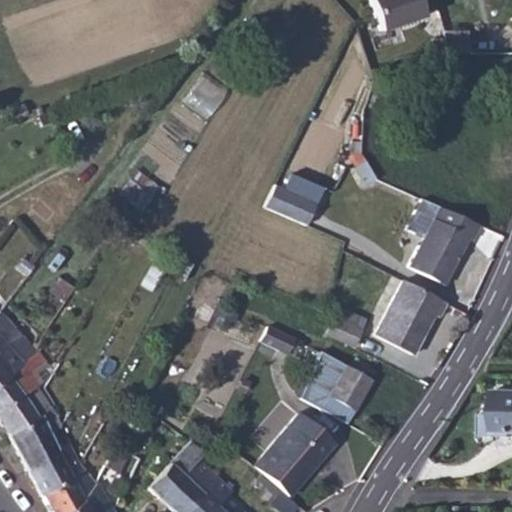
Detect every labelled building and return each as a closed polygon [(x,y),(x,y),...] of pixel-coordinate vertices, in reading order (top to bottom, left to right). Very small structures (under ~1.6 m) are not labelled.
[(415,13),(410,0),(359,0),(369,29),(415,13)] [(428,41),(425,55),(459,61),(463,39),(441,34),(440,43),(428,41)] [(134,168),(114,192),(138,211),(158,187),(134,168)] [(470,203),(425,193),(399,246),(436,264),(461,214),(464,216),(470,203)] [(326,222),(285,203),(274,225),(314,244),(326,222)] [(372,306),(411,323),(413,318),(420,320),(426,305),(381,285),(372,306)] [(396,357),(411,323),(372,306),(357,340),(396,357)] [(332,329),(324,344),(349,357),(357,342),(332,329)] [(309,358),(275,343),(269,357),(295,370),(298,364),(305,367),(309,358)] [(0,397),(24,381),(20,377),(0,352),(0,397)] [(326,376),(315,374),(299,420),(320,428),(326,415),(353,425),(366,393),(338,382),(326,376)] [(46,411),(24,381),(0,397),(0,436),(8,448),(42,430),(38,424),(46,411)] [(511,391),(498,391),(498,414),(483,414),(482,436),(511,436),(511,391)] [(38,424),(42,430),(54,423),(46,411),(38,424)] [(326,415),(320,428),(348,439),(353,425),(326,415)] [(42,430),(8,448),(15,458),(29,484),(69,463),(57,443),(65,435),(57,421),(54,423),(42,430)] [(314,432),(269,485),(300,511),(307,511),(350,462),(314,432)] [(69,463),(29,484),(43,510),(77,491),(88,468),(81,456),(69,463)] [(44,511),(95,511),(106,496),(88,468),(77,491),(43,510),(44,511)] [(163,502),(171,511),(220,511),(227,507),(214,493),(205,499),(199,493),(211,482),(199,471),(163,502)] [(215,479),(211,482),(199,493),(205,499),(214,493),(227,507),(220,511),(242,511),(243,511),(215,479)] [(116,511),(106,496),(95,511),(116,511)]
